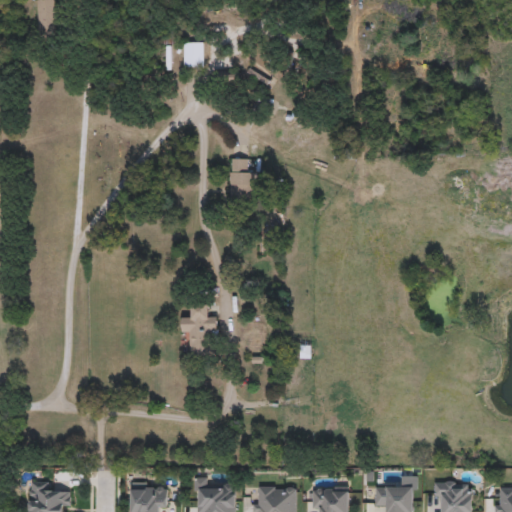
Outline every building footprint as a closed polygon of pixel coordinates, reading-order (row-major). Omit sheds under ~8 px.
[(37,33),(37,0),(55,0),(55,33),(37,33)] [(203,41),(203,67),(183,67),(183,41),(203,41)] [(274,121),(290,121),(290,137),(274,137),(274,121)] [(230,158),(248,158),(248,169),(257,169),(257,198),(230,198),(230,158)] [(208,315),(217,315),(217,354),(186,354),(186,316),(192,316),(192,302),(208,302),(208,315)] [(236,511),(193,511),(193,477),(205,477),(205,487),(236,486),(236,511)] [(29,511),(30,481),(51,481),(51,492),(71,492),(70,511),(29,511)] [(474,511),(442,511),(442,500),(434,500),(434,481),(464,481),(465,490),(474,490),(474,511)] [(158,511),(131,511),(131,482),(167,482),(167,508),(158,508),(158,511)] [(348,485),(348,511),(320,511),(320,506),(312,506),(312,485),(348,485)] [(253,511),(253,486),(296,486),(296,511),(253,511)] [(413,486),(413,511),(384,511),(384,505),(375,505),(375,486),(413,486)] [(494,511),(494,486),(511,486),(511,511),(494,511)]
